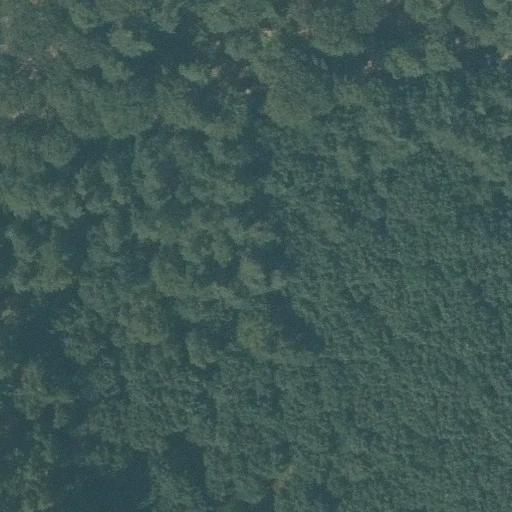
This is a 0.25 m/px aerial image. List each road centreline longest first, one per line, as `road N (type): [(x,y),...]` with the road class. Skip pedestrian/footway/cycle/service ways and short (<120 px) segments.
road 1 (track): [(270,95),(0,146)]
road 2 (track): [(511,50),(270,95)]
